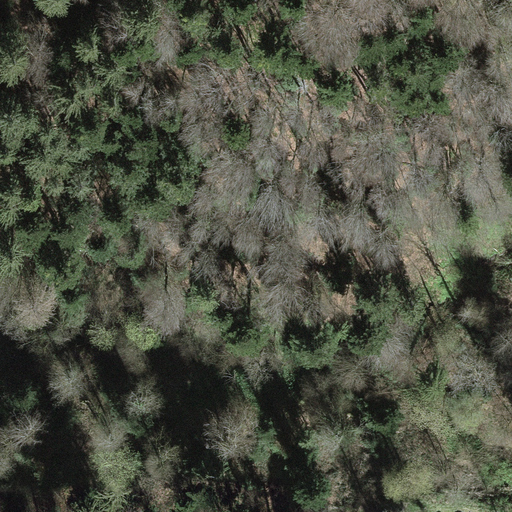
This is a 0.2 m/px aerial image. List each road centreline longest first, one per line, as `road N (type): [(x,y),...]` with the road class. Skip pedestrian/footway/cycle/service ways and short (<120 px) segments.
road 1 (track): [(0,180),(93,249),(236,319),(317,340)]
road 2 (track): [(449,0),(416,21),(354,26),(296,0)]
